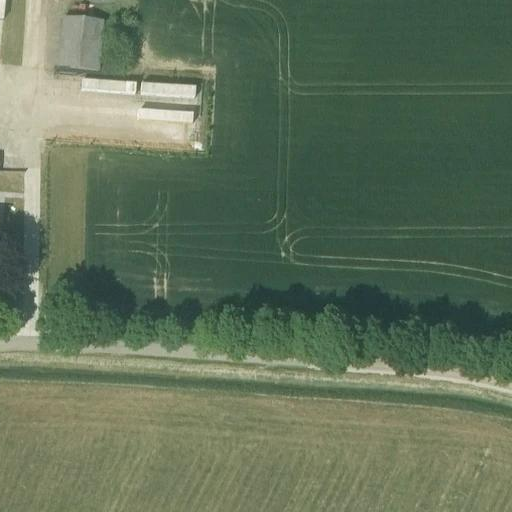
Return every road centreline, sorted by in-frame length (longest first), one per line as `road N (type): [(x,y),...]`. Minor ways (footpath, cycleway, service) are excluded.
road 1 (unclassified): [(511,389),(449,373),(0,344)]
road 2 (unknown): [(28,343),(31,72)]
